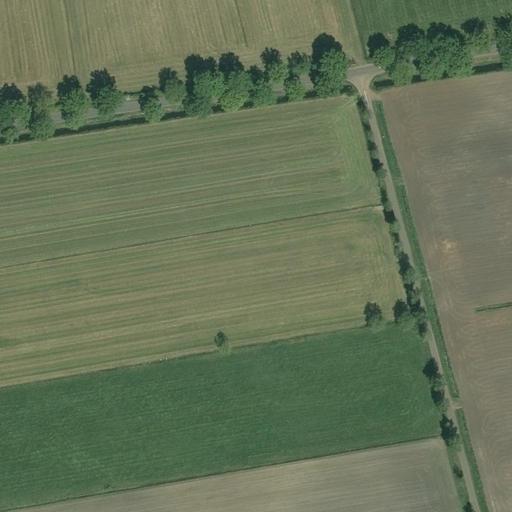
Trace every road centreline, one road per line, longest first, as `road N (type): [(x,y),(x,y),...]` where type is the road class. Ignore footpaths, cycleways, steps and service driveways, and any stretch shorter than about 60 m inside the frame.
road 1 (unclassified): [(473,511),(360,76)]
road 2 (unclassified): [(0,135),(360,76)]
road 3 (unclassified): [(360,76),(511,51)]
